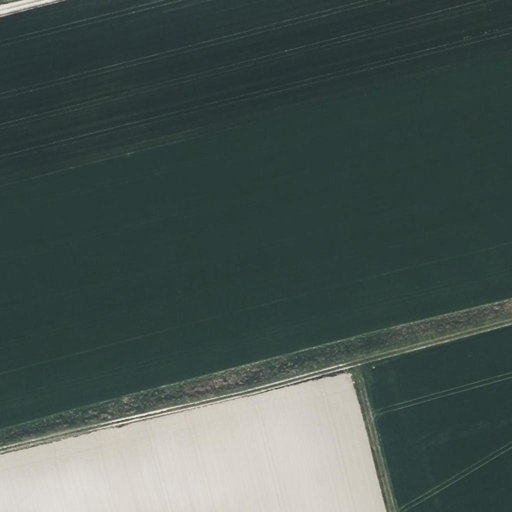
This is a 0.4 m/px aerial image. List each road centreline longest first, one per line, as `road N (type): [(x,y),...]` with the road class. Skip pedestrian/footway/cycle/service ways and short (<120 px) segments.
road 1 (track): [(0,444),(511,318)]
road 2 (track): [(351,360),(389,511)]
